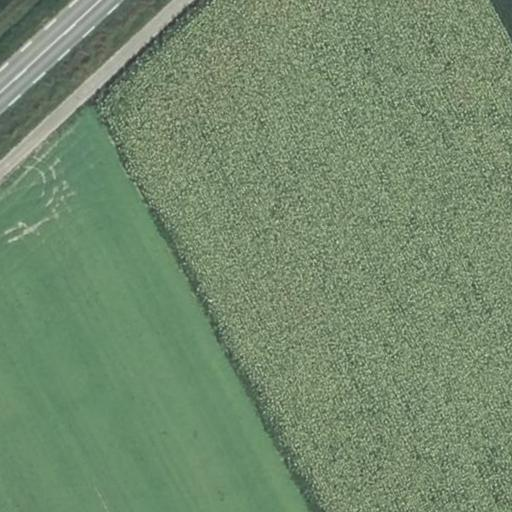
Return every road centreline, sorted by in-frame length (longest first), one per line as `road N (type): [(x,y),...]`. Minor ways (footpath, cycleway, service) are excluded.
road 1 (track): [(0,171),(183,0)]
road 2 (tertiary): [(0,87),(94,0)]
